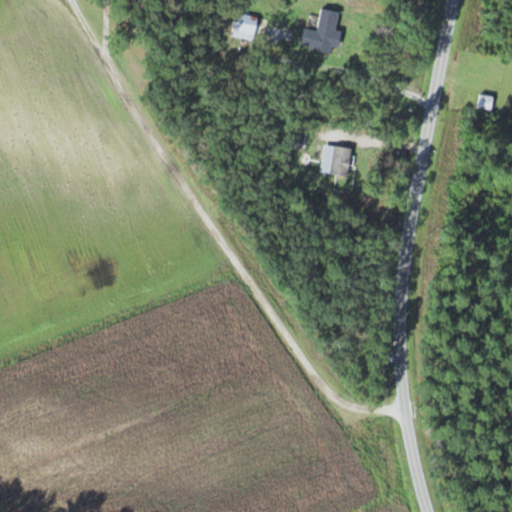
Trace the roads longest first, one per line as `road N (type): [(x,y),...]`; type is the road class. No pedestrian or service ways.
road 1 (residential): [(407,408),(331,396),(71,0)]
road 2 (residential): [(426,511),(400,337),(423,98),(451,0)]
